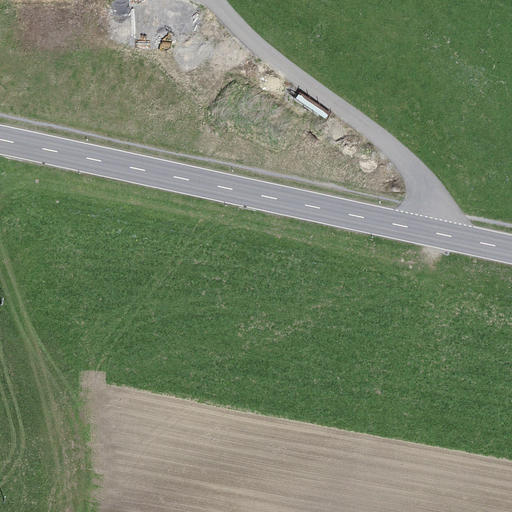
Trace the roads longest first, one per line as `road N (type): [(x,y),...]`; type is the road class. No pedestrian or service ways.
road 1 (tertiary): [(0,142),(511,248)]
road 2 (track): [(218,0),(300,86),(418,182),(447,235)]
